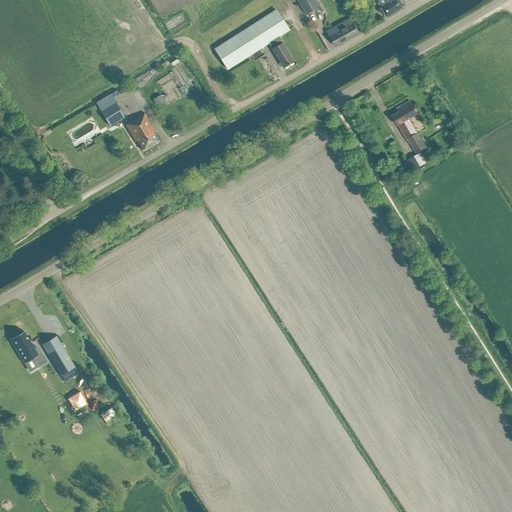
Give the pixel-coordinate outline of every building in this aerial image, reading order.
[(298,0),(307,14),(321,6),(317,0),(298,0)] [(387,17),(404,7),(399,0),(380,0),(377,2),(387,17)] [(268,43),(283,68),(293,62),(278,37),(288,31),(275,10),(214,49),(227,69),(268,43)] [(349,19),(328,31),(330,36),(329,36),(335,47),(358,34),(349,19)] [(153,97),(156,104),(165,100),(162,93),(153,97)] [(109,126),(124,117),(110,94),(95,102),(109,126)] [(425,147),(409,119),(417,114),(410,101),(400,107),(402,110),(392,116),(398,125),(403,133),(405,133),(408,139),(411,137),(419,151),(425,147)] [(142,151),(159,141),(153,131),(154,130),(144,113),(125,125),(135,142),(136,141),(142,151)] [(416,167),(422,164),(425,163),(420,153),(417,155),(411,158),(416,167)] [(38,355),(23,331),(10,339),(24,363),(38,355)] [(42,344),(60,375),(74,367),(55,336),(42,344)] [(80,390),(65,399),(74,413),(89,404),(80,390)]
